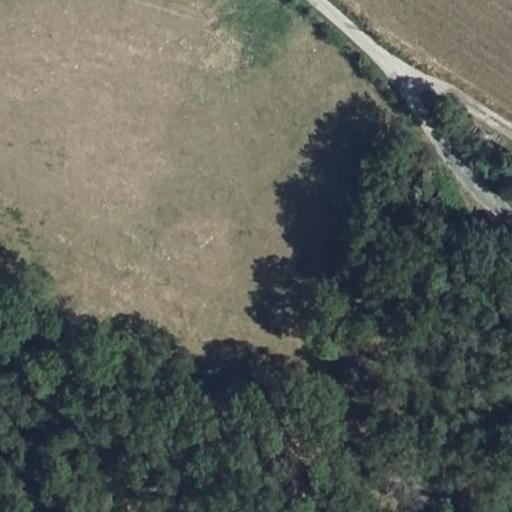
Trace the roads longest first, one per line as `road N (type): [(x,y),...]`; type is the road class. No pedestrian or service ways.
road 1 (unclassified): [(319,0),(404,75),(442,140),(491,202),(511,213)]
road 2 (track): [(404,75),(511,128)]
